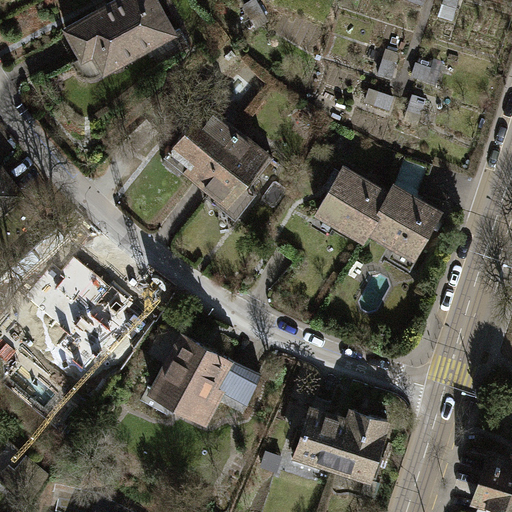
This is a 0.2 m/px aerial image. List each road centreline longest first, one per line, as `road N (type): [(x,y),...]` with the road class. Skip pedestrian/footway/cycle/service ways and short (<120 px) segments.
road 1 (residential): [(0,93),(84,201),(136,249),(288,339),(443,392)]
road 2 (tertiary): [(443,392),(511,172)]
road 3 (tertiary): [(407,511),(443,392)]
